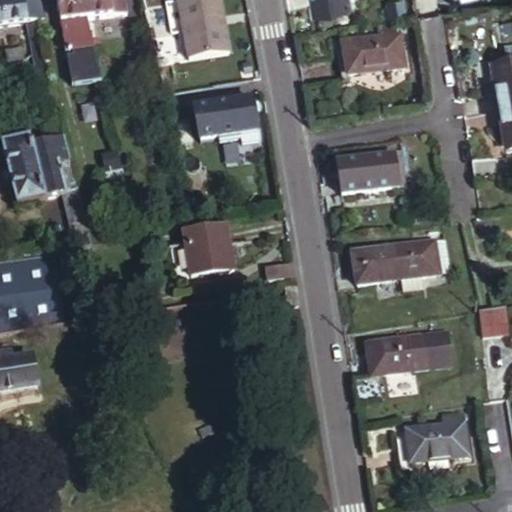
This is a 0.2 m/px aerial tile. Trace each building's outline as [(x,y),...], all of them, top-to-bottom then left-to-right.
[(43,0),(29,0),(0,4),(0,28),(29,24),(31,35),(35,34),(36,40),(41,40),(39,34),(43,33),(41,23),(47,22),(43,0)] [(87,23),(83,0),(55,0),(65,55),(92,50),(87,23)] [(125,17),(122,0),(83,0),(87,23),(125,17)] [(220,28),(213,0),(206,0),(165,8),(171,39),(184,36),(190,64),(231,56),(225,27),(220,28)] [(219,0),(213,0),(220,28),(225,27),(219,0)] [(350,3),(349,0),(316,0),(318,9),(350,3)] [(405,68),(400,38),(344,46),(348,77),(405,68)] [(92,50),(65,55),(72,90),(98,86),(92,50)] [(22,61),(19,52),(5,56),(8,65),(22,61)] [(511,65),(502,67),(503,78),(495,80),(501,111),(511,108),(511,65)] [(503,78),(502,67),(493,69),(495,80),(503,78)] [(49,86),(46,70),(40,72),(44,87),(49,86)] [(256,101),(197,111),(203,140),(221,137),(222,144),(244,140),(245,145),(263,141),(258,114),(264,113),(262,102),(256,104),(256,101)] [(511,108),(501,111),(506,143),(511,142),(511,108)] [(420,176),(412,136),(400,138),(407,179),(420,176)] [(65,195),(79,250),(93,247),(78,194),(63,139),(32,148),(30,141),(3,149),(20,207),(65,195)] [(127,168),(123,150),(103,155),(107,173),(127,168)] [(400,188),(394,155),(337,165),(343,198),(400,188)] [(511,173),(511,162),(511,156),(474,162),(476,179),(511,173)] [(78,194),(93,247),(136,239),(127,203),(103,209),(98,189),(78,194)] [(236,274),(227,227),(184,235),(193,282),(236,274)] [(438,272),(432,241),(353,256),(359,286),(400,279),(403,294),(423,290),(421,275),(438,272)] [(0,335),(35,330),(89,322),(79,250),(0,264),(0,335)] [(296,280),(294,267),(267,271),(269,284),(296,280)] [(290,311),(301,310),(298,290),(287,292),(290,311)] [(508,308),(482,312),(485,338),(511,335),(508,308)] [(354,381),(359,406),(385,400),(380,376),(439,366),(434,336),(367,347),(373,378),(354,381)] [(1,353),(0,347),(0,393),(43,385),(38,356),(10,361),(9,355),(5,352),(1,353)] [(442,428),(462,425),(460,416),(440,419),(442,428)] [(467,457),(462,425),(442,428),(408,434),(409,439),(398,441),(404,475),(415,473),(414,466),(467,457)]
